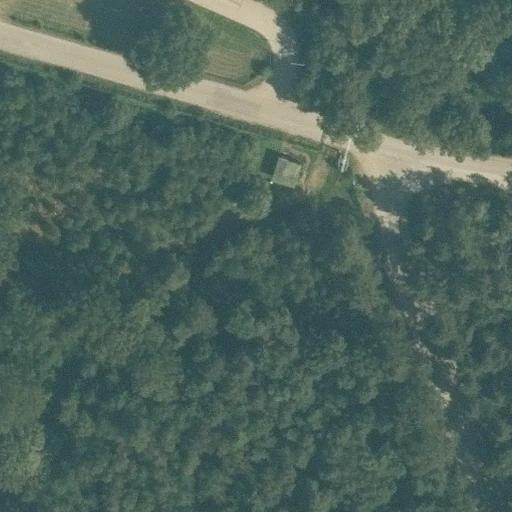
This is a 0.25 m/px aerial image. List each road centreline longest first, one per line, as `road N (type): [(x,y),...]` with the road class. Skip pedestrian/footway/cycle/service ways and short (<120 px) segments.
road 1 (unclassified): [(0,26),(422,158),(511,173)]
road 2 (track): [(226,0),(274,22),(285,38),(289,66),(275,115)]
